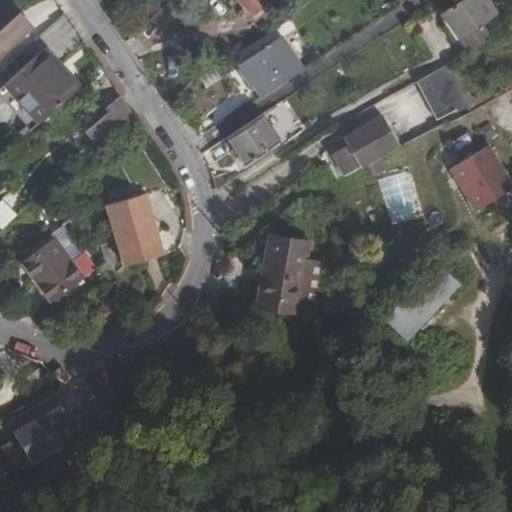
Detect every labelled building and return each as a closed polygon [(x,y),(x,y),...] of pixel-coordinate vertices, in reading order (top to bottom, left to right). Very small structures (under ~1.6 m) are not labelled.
[(10,0),(2,0),(0,2),(0,53),(4,49),(33,23),(10,0)] [(182,9),(172,0),(166,0),(149,18),(161,30),(182,9)] [(242,0),(257,15),(270,0),(242,0)] [(463,0),(447,11),(473,50),(493,38),(486,25),(500,16),(489,0),(463,0)] [(243,64),(262,96),(301,71),(280,40),(243,64)] [(0,70),(13,59),(4,49),(0,53),(0,70)] [(37,123),(71,92),(51,70),(56,66),(41,49),(2,84),(37,123)] [(470,100),(449,63),(421,79),(442,116),(470,100)] [(71,92),(76,88),(56,66),(51,70),(71,92)] [(214,66),(187,86),(191,91),(192,92),(197,97),(223,78),(214,66)] [(0,86),(0,100),(28,131),(37,123),(2,84),(0,86)] [(95,151),(129,121),(118,103),(105,113),(108,117),(83,139),(95,151)] [(341,150),(348,160),(358,154),(365,165),(404,143),(388,114),(348,137),(352,144),(341,150)] [(251,121),(218,143),(224,153),(235,170),(268,148),(251,121)] [(235,170),(224,153),(219,156),(230,173),(235,170)] [(348,160),(354,171),(357,169),(365,165),(358,154),(348,160)] [(511,186),(386,312),(407,334),(511,230),(511,186)] [(171,238),(182,232),(169,212),(159,219),(171,238)] [(189,256),(188,249),(178,236),(161,248),(154,239),(139,250),(146,261),(125,276),(137,293),(189,256)] [(269,266),(265,300),(304,304),(324,307),(329,263),(309,260),(311,242),(273,237),(269,266)] [(55,301),(87,280),(58,240),(28,262),(55,301)] [(102,272),(111,285),(121,277),(113,266),(102,272)] [(303,316),(304,304),(265,300),(269,266),(263,266),(257,310),(303,316)] [(511,401),(511,273),(505,272),(502,316),(493,315),(490,349),(499,350),(495,399),(511,401)] [(104,324),(137,301),(129,289),(96,312),(104,324)] [(75,375),(66,363),(57,370),(66,381),(75,375)]
